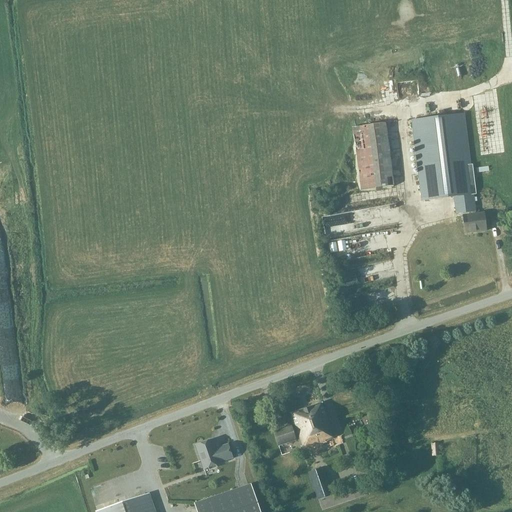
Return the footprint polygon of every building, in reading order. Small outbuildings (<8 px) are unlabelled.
[(385,91),(394,87),(392,81),(383,85),(385,91)] [(465,234),(485,232),(483,214),(475,215),(473,195),(476,195),(472,165),(469,166),(463,115),(412,121),(422,201),(453,197),(455,215),(468,213),(469,216),(463,216),(465,234)] [(361,191),(393,187),(385,124),(353,129),(361,191)] [(354,267),(356,282),(370,280),(368,265),(354,267)] [(315,346),(329,341),(327,336),(313,341),(315,346)] [(302,450),(325,442),(324,439),(333,436),(321,403),(290,413),(302,450)] [(276,431),(281,447),(295,441),(290,426),(276,431)] [(220,464),(220,463),(232,459),(228,445),(215,449),(212,440),(195,446),(203,470),(220,464)] [(430,444),(432,457),(439,456),(438,443),(430,444)] [(308,473),(317,500),(331,495),(322,468),(308,473)] [(390,473),(388,476),(389,479),(392,481),(395,480),(397,477),(396,474),(393,472),(390,473)] [(194,504),(196,511),(260,511),(251,485),(194,504)] [(97,511),(153,511),(148,494),(97,511)]
